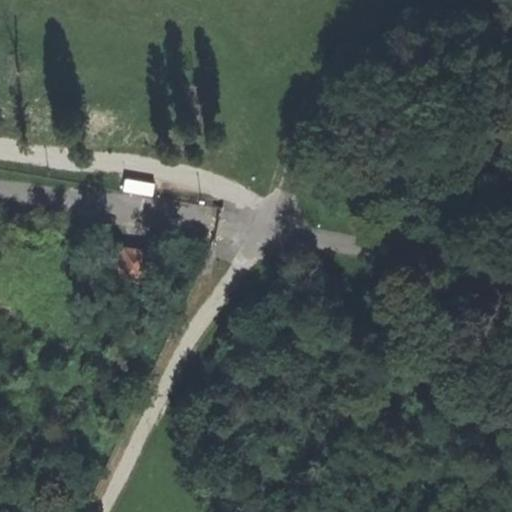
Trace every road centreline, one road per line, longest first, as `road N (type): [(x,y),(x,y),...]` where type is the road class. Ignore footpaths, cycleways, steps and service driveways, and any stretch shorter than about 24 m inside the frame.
road 1 (track): [(257,228),(161,386),(104,511)]
road 2 (unclassified): [(0,193),(218,224)]
